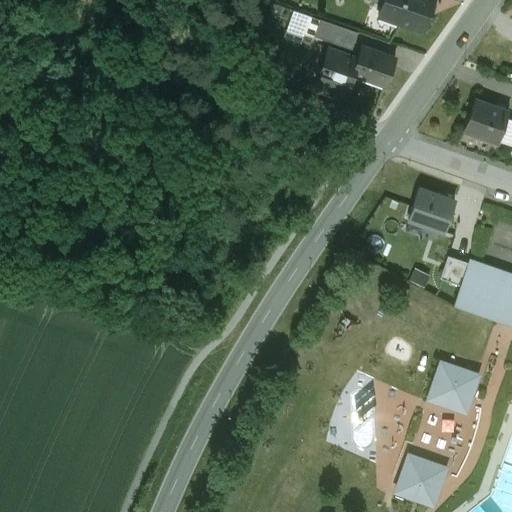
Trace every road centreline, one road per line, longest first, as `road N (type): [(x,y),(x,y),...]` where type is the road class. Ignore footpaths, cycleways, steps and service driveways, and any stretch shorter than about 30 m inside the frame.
road 1 (tertiary): [(164,511),(239,359),(389,136)]
road 2 (track): [(0,3),(389,136)]
road 3 (tertiary): [(389,136),(487,0)]
road 4 (residential): [(389,136),(511,183)]
